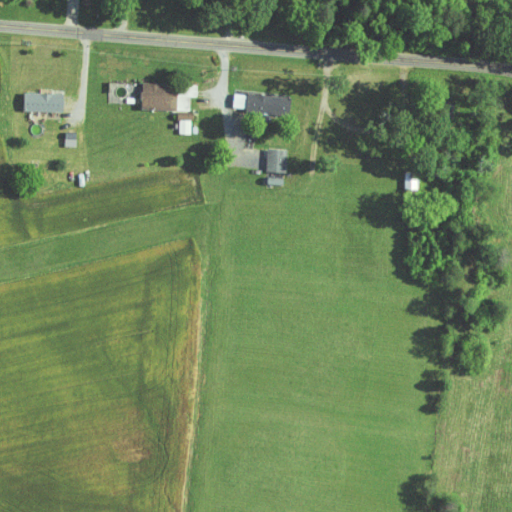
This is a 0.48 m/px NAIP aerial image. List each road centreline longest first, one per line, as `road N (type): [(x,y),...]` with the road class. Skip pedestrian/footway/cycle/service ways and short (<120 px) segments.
road 1 (residential): [(0,24),(511,69)]
road 2 (residential): [(225,45),(241,173)]
